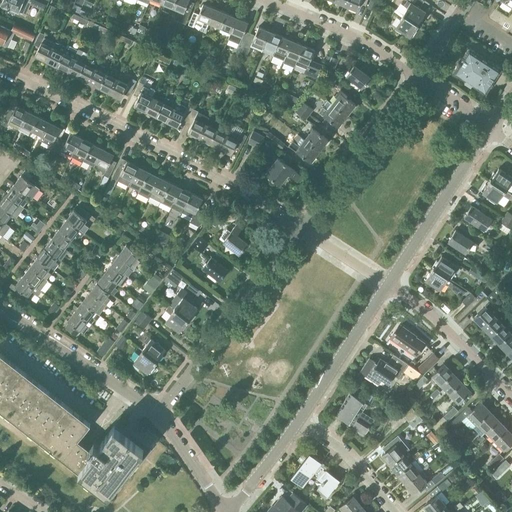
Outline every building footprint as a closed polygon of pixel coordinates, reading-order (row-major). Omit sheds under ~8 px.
[(2,0),(1,4),(22,13),(28,1),(44,8),(47,2),(42,0),(2,0)] [(175,0),(172,8),(179,10),(174,20),(185,24),(190,11),(185,9),(188,0),(175,0)] [(366,0),(347,0),(345,5),(357,10),(360,2),(365,4),(366,0)] [(377,0),(370,0),(368,7),(374,10),(377,0)] [(408,0),(406,0),(404,5),(407,8),(403,14),(418,24),(419,24),(423,18),(422,17),(425,12),(408,1),(408,0)] [(511,0),(500,0),(499,3),(497,1),(488,16),(502,26),(503,24),(507,27),(506,28),(511,32),(511,0)] [(209,23),(215,8),(203,4),(199,15),(193,12),(188,25),(193,27),(197,18),(203,20),(201,27),(206,29),(209,23)] [(52,5),(48,15),(54,17),(58,8),(52,5)] [(220,27),(226,13),(215,8),(209,23),(220,27)] [(80,21),(82,16),(74,13),(72,17),(80,21)] [(231,32),(237,18),(226,13),(220,27),(231,32)] [(418,24),(403,14),(395,26),(396,27),(395,29),(401,33),(402,31),(410,36),(411,35),(412,36),(416,30),(415,29),(418,24)] [(92,21),(82,16),(80,21),(90,26),(92,21)] [(241,54),(244,46),(249,33),(244,31),(248,22),(237,18),(231,32),(228,39),(239,44),(235,55),(239,57),(241,54)] [(103,26),(92,21),(90,26),(101,31),(103,26)] [(0,43),(7,46),(13,32),(31,40),(34,32),(14,23),(10,30),(0,25),(0,43)] [(255,36),(249,33),(244,46),(250,49),(250,46),(262,51),(270,31),(258,26),(255,36)] [(136,32),(137,30),(131,27),(128,34),(133,37),(136,32)] [(137,29),(137,30),(136,32),(144,35),(146,30),(139,27),(137,29)] [(270,31),(262,51),(272,56),(275,50),(282,36),(270,31)] [(55,42),(44,37),(45,35),(40,32),(33,44),(39,47),(34,56),(45,61),(55,42)] [(286,55),(292,40),(282,36),(275,50),(273,56),(284,60),(286,55)] [(297,59),(303,45),(292,40),(286,55),(284,60),(283,63),(294,67),(295,64),(297,59)] [(55,42),(45,61),(56,67),(63,53),(66,47),(61,44),(55,41),(55,42)] [(66,47),(63,53),(56,67),(67,72),(78,50),(67,45),(66,47)] [(321,64),(310,60),(314,50),(303,45),(297,59),(295,64),(306,69),(304,73),(316,78),(321,64)] [(459,61),(452,72),(465,80),(466,79),(473,84),(472,85),(486,93),(493,83),(490,81),(493,77),(495,79),(502,68),(487,59),(487,60),(482,57),(483,56),(468,47),(461,57),(464,59),(461,62),(459,61)] [(78,50),(67,72),(77,77),(89,54),(78,49),(78,50)] [(169,63),(171,58),(155,51),(153,56),(169,63)] [(453,58),(445,53),(444,53),(440,60),(448,66),(449,65),(453,58)] [(89,54),(77,77),(88,83),(95,69),(98,63),(87,58),(89,54)] [(333,56),(332,57),(328,68),(333,70),(338,58),(333,56)] [(370,77),(354,65),(346,75),(362,88),(370,77)] [(106,75),(95,69),(88,83),(99,88),(106,75)] [(322,76),(332,83),(336,77),(326,70),(322,76)] [(116,80),(106,75),(99,88),(109,94),(116,80)] [(134,106),(145,111),(151,97),(155,89),(150,87),(153,81),(142,76),(133,94),(138,97),(134,106)] [(116,80),(109,94),(120,99),(125,91),(130,93),(136,81),(131,78),(127,86),(116,80)] [(337,97),(332,103),(346,114),(355,103),(345,96),(347,94),(340,88),(335,96),(337,97)] [(151,97),(145,111),(155,116),(162,102),(151,97)] [(162,103),(162,102),(155,116),(166,122),(175,102),(165,97),(162,103)] [(346,114),(332,103),(327,100),(318,111),(337,126),(346,114)] [(175,102),(166,122),(177,127),(182,119),(187,121),(193,109),(188,106),(187,108),(175,102)] [(300,107),(310,114),(314,109),(304,102),(300,107)] [(18,129),(20,125),(28,111),(17,105),(12,114),(7,111),(0,124),(6,127),(7,124),(18,129)] [(310,114),(300,107),(296,112),(306,119),(310,114)] [(198,111),(193,109),(187,121),(192,124),(188,132),(199,138),(205,124),(209,117),(198,111)] [(38,116),(28,111),(20,125),(31,131),(38,116)] [(49,121),(38,116),(31,131),(42,136),(49,121)] [(49,121),(42,136),(39,140),(50,146),(49,148),(55,151),(61,138),(56,136),(60,127),(49,121)] [(216,129),(205,124),(199,138),(209,143),(216,129)] [(319,149),(328,138),(311,125),(307,131),(309,132),(305,138),(319,149)] [(216,129),(209,143),(220,149),(227,135),(216,129)] [(264,137),(265,137),(265,136),(254,131),(248,142),(259,148),(264,137)] [(265,137),(264,137),(281,149),(285,144),(269,131),(265,137)] [(65,141),(61,138),(55,151),(60,153),(61,152),(72,157),(82,138),(70,132),(65,141)] [(227,135),(220,149),(232,154),(236,146),(241,149),(248,136),(242,133),(239,141),(227,135)] [(319,149),(305,138),(305,139),(298,134),(293,140),(292,139),(288,144),(310,161),(319,149)] [(82,138),(72,157),(82,162),(83,161),(92,143),(82,138)] [(20,151),(23,147),(16,142),(13,146),(20,151)] [(103,148),(92,143),(83,161),(94,166),(103,148)] [(23,147),(20,151),(28,156),(30,152),(23,147)] [(103,148),(94,166),(105,172),(103,175),(104,176),(99,185),(104,188),(115,166),(110,163),(115,154),(103,148)] [(300,175),(278,157),(266,174),(279,185),(288,174),(296,180),(300,175)] [(117,182),(117,180),(128,186),(131,180),(138,166),(127,161),(123,169),(118,166),(111,179),(117,182)] [(138,166),(131,180),(128,186),(138,191),(148,171),(138,166)] [(489,179),(490,179),(505,189),(506,190),(510,183),(511,184),(511,176),(499,168),(495,173),(493,172),(489,179)] [(159,177),(148,171),(138,191),(149,196),(159,177)] [(31,188),(34,184),(29,180),(21,174),(14,183),(27,193),(31,196),(35,191),(31,188)] [(32,175),(29,180),(34,184),(38,179),(32,175)] [(71,185),(73,181),(67,176),(64,181),(71,185)] [(159,177),(149,196),(160,202),(170,182),(159,177)] [(505,189),(490,179),(487,185),(485,184),(481,190),(482,191),(481,192),(490,197),(489,199),(495,203),(496,201),(497,201),(502,194),(509,199),(511,194),(511,193),(506,190),(505,189)] [(81,186),(73,181),(71,185),(78,190),(81,186)] [(170,182),(160,202),(171,207),(172,205),(174,201),(181,187),(170,182)] [(6,193),(23,206),(27,200),(24,197),(27,193),(14,183),(6,193)] [(181,187),(174,201),(185,207),(192,193),(181,187)] [(23,206),(6,193),(0,201),(0,202),(12,212),(17,216),(24,206),(23,206)] [(192,193),(185,207),(182,212),(193,217),(191,222),(199,226),(203,216),(201,215),(204,211),(198,208),(203,198),(192,193)] [(0,202),(0,217),(5,222),(12,212),(0,202)] [(496,220),(489,216),(472,205),(464,216),(481,227),(480,229),(484,232),(486,231),(490,226),(491,227),(496,220)] [(78,212),(74,209),(67,218),(85,232),(89,227),(84,223),(86,219),(87,219),(91,214),(82,207),(78,212)] [(124,220),(126,216),(119,211),(117,215),(124,220)] [(503,216),(511,221),(511,214),(507,211),(503,216)] [(222,218),(215,212),(208,221),(215,226),(222,218)] [(134,221),(126,216),(124,220),(131,225),(134,221)] [(511,228),(511,221),(503,216),(500,222),(511,229),(511,228)] [(85,232),(67,218),(59,228),(72,238),(76,241),(80,236),(81,237),(85,232)] [(41,228),(33,222),(30,226),(38,233),(38,232),(41,228)] [(239,254),(247,243),(237,235),(243,226),(238,222),(223,241),(239,254)] [(144,234),(146,229),(139,225),(136,229),(144,234)] [(72,238),(59,228),(52,237),(65,247),(72,238)] [(154,234),(146,229),(144,234),(151,238),(154,234)] [(473,241),(456,229),(448,241),(466,252),(473,241)] [(30,242),(34,237),(26,231),(22,236),(30,242)] [(199,235),(192,245),(202,252),(209,243),(199,235)] [(52,237),(45,247),(58,257),(61,260),(69,250),(65,247),(52,237)] [(167,243),(160,238),(157,242),(164,247),(167,243)] [(24,240),(19,247),(24,250),(28,244),(24,240)] [(484,247),(501,259),(506,252),(488,241),(484,247)] [(126,244),(120,253),(136,266),(140,260),(137,257),(140,254),(126,244)] [(14,246),(11,251),(18,256),(21,251),(14,246)] [(45,247),(37,256),(50,266),(54,269),(59,263),(55,260),(58,257),(45,247)] [(98,258),(102,252),(95,247),(90,253),(98,258)] [(112,263),(129,275),(132,270),(129,268),(132,263),(136,266),(120,253),(112,263)] [(433,267),(449,278),(453,271),(455,272),(459,267),(442,255),(438,261),(436,260),(432,266),(433,267)] [(37,256),(30,266),(46,279),(51,273),(47,270),(50,266),(37,256)] [(219,279),(227,269),(211,256),(203,267),(219,279)] [(15,261),(10,257),(3,266),(8,270),(15,261)] [(130,276),(129,275),(112,263),(105,272),(118,282),(122,285),(130,276)] [(489,277),(472,265),(468,272),(485,283),(487,280),(489,277)] [(30,266),(23,275),(41,289),(48,280),(46,279),(30,266)] [(449,278),(433,267),(430,273),(428,272),(424,278),(425,279),(433,285),(432,287),(438,291),(439,289),(440,290),(445,283),(448,285),(457,295),(459,292),(463,295),(468,291),(448,278),(449,278)] [(83,277),(86,272),(81,268),(77,273),(83,277)] [(118,282),(105,272),(98,282),(111,292),(114,294),(118,289),(115,286),(118,282)] [(179,281),(170,274),(166,279),(165,278),(162,283),(166,285),(169,281),(175,286),(179,281)] [(23,275),(15,286),(17,288),(32,299),(35,294),(38,296),(42,291),(40,289),(41,289),(23,275)] [(157,275),(153,280),(158,283),(161,279),(161,278),(157,275)] [(487,283),(491,288),(497,284),(492,277),(487,280),(487,283)] [(150,293),(158,283),(153,280),(153,279),(145,289),(150,293)] [(111,292),(98,282),(90,292),(107,304),(111,298),(107,296),(111,292)] [(63,292),(68,296),(72,291),(66,287),(63,292)] [(496,287),(486,297),(490,301),(500,292),(496,287)] [(193,313),(197,307),(192,304),(196,299),(181,288),(176,293),(177,294),(169,304),(169,305),(173,308),(189,320),(194,314),(193,313)] [(83,301),(100,314),(107,304),(90,292),(83,301)] [(476,297),(471,293),(462,301),(467,306),(476,297)] [(144,303),(147,299),(140,294),(137,297),(144,303)] [(137,297),(131,305),(138,310),(144,303),(137,297)] [(76,311),(89,320),(92,323),(96,318),(97,319),(101,315),(100,314),(83,301),(76,311)] [(54,302),(46,312),(52,316),(60,306),(54,302)] [(170,313),(166,320),(167,321),(165,323),(171,328),(172,325),(180,331),(180,330),(182,332),(186,326),(185,325),(189,320),(173,308),(169,305),(165,309),(170,313)] [(482,327),(494,314),(486,306),(473,318),(482,327)] [(128,307),(121,316),(123,318),(128,321),(129,322),(136,312),(131,309),(128,307)] [(138,314),(149,323),(153,318),(142,309),(138,314)] [(89,320),(76,311),(68,321),(69,322),(66,327),(76,335),(80,330),(85,333),(90,327),(86,324),(89,320)] [(149,323),(138,314),(134,319),(145,328),(149,323)] [(494,314),(482,327),(490,335),(503,323),(494,314)] [(121,332),(129,322),(128,321),(123,318),(116,328),(121,332)] [(511,331),(503,323),(490,335),(498,343),(511,331)] [(416,336),(399,324),(390,338),(417,356),(425,344),(415,337),(416,336)] [(511,346),(511,332),(511,331),(498,343),(507,352),(511,346)] [(115,339),(118,336),(114,332),(110,337),(114,341),(115,339)] [(115,344),(120,348),(128,338),(123,334),(115,344)] [(102,357),(114,341),(110,337),(108,336),(96,352),(102,357)] [(143,350),(157,360),(158,361),(163,355),(161,353),(165,349),(148,336),(144,341),(147,343),(142,349),(143,350)] [(157,360),(143,350),(134,361),(135,362),(133,365),(139,369),(141,367),(148,372),(149,371),(150,372),(155,366),(153,365),(157,360)] [(78,438),(90,423),(0,351),(0,409),(108,494),(130,466),(135,470),(151,450),(127,431),(124,434),(118,429),(113,425),(98,444),(93,441),(89,446),(78,438)] [(439,358),(433,353),(418,367),(423,373),(439,358)] [(375,362),(371,359),(362,373),(378,383),(382,377),(389,381),(393,375),(398,378),(408,364),(393,354),(387,363),(378,357),(375,362)] [(409,364),(404,372),(415,379),(420,373),(409,364)] [(441,384),(453,373),(444,364),(432,375),(441,384)] [(449,393),(461,381),(453,373),(441,384),(449,393)] [(417,390),(428,379),(423,375),(413,385),(417,390)] [(458,402),(470,391),(461,381),(449,393),(458,402)] [(436,388),(430,395),(434,398),(440,392),(436,388)] [(362,400),(350,392),(336,414),(348,422),(349,421),(353,424),(351,428),(363,436),(373,420),(362,412),(367,403),(367,402),(371,404),(375,398),(367,392),(362,400)] [(396,408),(400,413),(410,404),(406,400),(396,408)] [(478,422),(490,410),(481,401),(472,410),(467,406),(450,423),(454,428),(469,413),(478,422)] [(414,409),(410,404),(400,413),(405,417),(414,409)] [(448,421),(458,411),(454,406),(443,416),(448,421)] [(405,417),(409,422),(419,414),(414,409),(405,417)] [(490,410),(478,422),(486,431),(498,419),(490,410)] [(419,414),(409,422),(413,427),(422,419),(419,414)] [(507,428),(498,419),(486,431),(495,439),(507,428)] [(495,439),(495,440),(492,443),(501,452),(511,440),(511,433),(507,428),(495,439)] [(431,430),(426,434),(430,439),(435,435),(431,430)] [(485,438),(482,435),(476,440),(479,443),(485,438)] [(390,465),(403,454),(395,444),(382,455),(390,465)] [(309,453),(291,477),(303,486),(313,473),(317,476),(323,481),(322,483),(317,489),(327,496),(340,479),(326,469),(325,470),(319,465),(321,462),(309,453)] [(493,468),(503,457),(499,453),(488,463),(493,468)] [(398,474),(411,463),(403,454),(390,465),(398,474)] [(411,463),(398,474),(405,483),(423,468),(430,463),(428,461),(427,462),(426,461),(420,465),(415,460),(411,463)] [(498,476),(510,464),(505,460),(493,472),(498,476)] [(441,471),(428,481),(429,482),(432,486),(434,484),(445,476),(444,475),(453,467),(450,464),(441,471)] [(423,468),(405,483),(414,493),(427,482),(423,478),(428,475),(423,468)] [(436,487),(434,488),(439,493),(441,491),(451,483),(448,479),(447,478),(436,487)] [(476,495),(481,491),(476,485),(471,490),(476,495)] [(501,491),(495,497),(503,505),(509,499),(501,491)] [(278,502),(274,506),(273,505),(266,511),(296,511),(298,509),(300,511),(307,503),(293,492),(287,500),(282,495),(277,501),(278,502)] [(429,511),(434,511),(445,504),(437,495),(424,505),(429,511)] [(344,511),(353,511),(361,505),(353,496),(340,506),(344,511)] [(488,505),(493,511),(498,509),(492,501),(488,505)] [(457,510),(458,510),(463,506),(460,502),(454,506),(457,510)]
